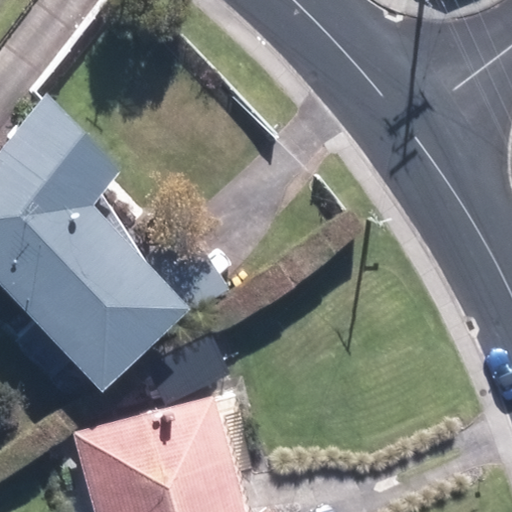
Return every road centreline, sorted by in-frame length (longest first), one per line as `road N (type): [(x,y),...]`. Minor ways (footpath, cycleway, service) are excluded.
road 1 (residential): [(511,298),(404,118)]
road 2 (residential): [(404,118),(289,0)]
road 3 (residential): [(511,35),(404,118)]
